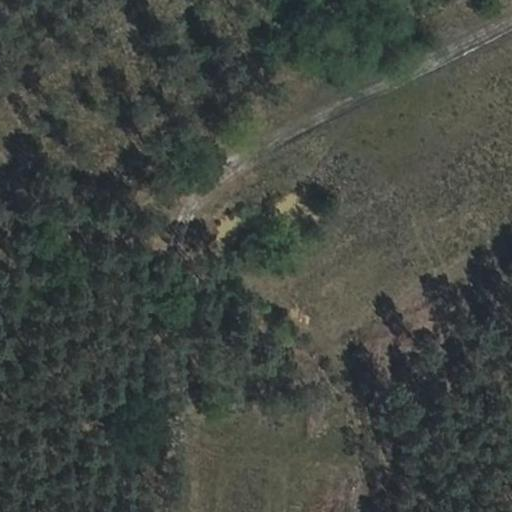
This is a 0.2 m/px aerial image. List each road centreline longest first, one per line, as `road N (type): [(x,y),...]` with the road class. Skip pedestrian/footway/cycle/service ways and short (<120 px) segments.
road 1 (track): [(511,23),(242,156),(206,183),(182,256),(170,511)]
road 2 (track): [(206,183),(149,201),(0,189)]
